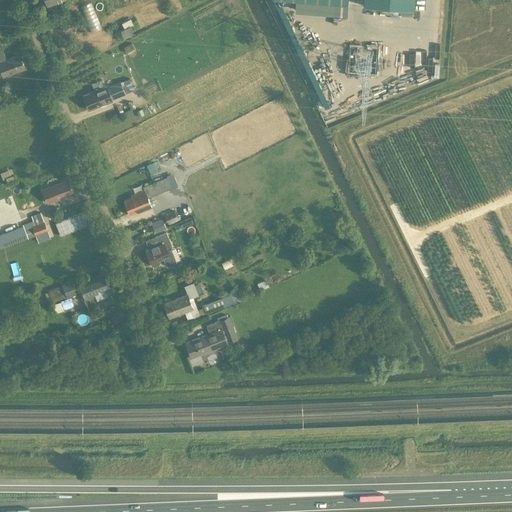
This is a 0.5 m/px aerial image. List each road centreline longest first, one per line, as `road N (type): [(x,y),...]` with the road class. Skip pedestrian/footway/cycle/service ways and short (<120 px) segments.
road 1 (motorway): [(450,498),(0,488)]
road 2 (unclassified): [(164,365),(23,0)]
road 3 (motorway): [(450,498),(118,511)]
